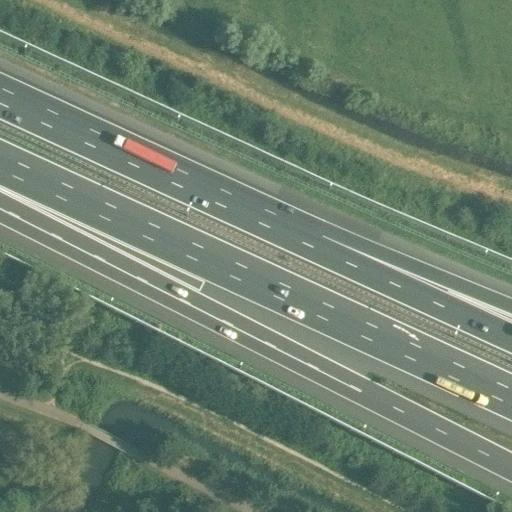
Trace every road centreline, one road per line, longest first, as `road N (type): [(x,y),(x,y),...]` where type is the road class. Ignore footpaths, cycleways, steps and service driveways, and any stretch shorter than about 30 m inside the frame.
road 1 (motorway): [(0,180),(192,306),(511,468)]
road 2 (motorway): [(0,168),(511,401)]
road 3 (motorway): [(317,242),(0,97)]
road 4 (motorway): [(511,335),(317,242)]
road 5 (motorway): [(511,312),(317,242)]
